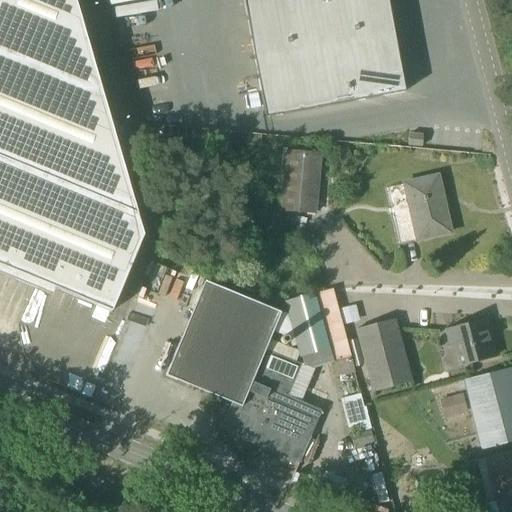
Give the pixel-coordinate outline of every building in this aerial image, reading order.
[(111,312),(142,236),(74,0),(0,0),(0,275),(52,297),(55,289),(111,312)] [(242,0),(265,119),(405,94),(387,0),(242,0)] [(423,136),(409,135),(408,145),(422,147),(423,136)] [(347,148),(335,153),(340,164),(352,159),(347,148)] [(319,215),(321,180),(323,156),(290,154),(286,212),(319,215)] [(437,177),(404,184),(417,241),(450,234),(437,177)] [(231,404),(229,408),(239,412),(251,381),(253,382),(266,350),(280,314),(205,282),(166,376),(231,404)] [(351,359),(345,339),(332,291),(316,295),(334,363),(351,359)] [(300,357),(329,350),(314,294),(286,302),(300,357)] [(412,383),(400,339),(394,320),(356,331),(373,394),(412,383)] [(496,357),(489,331),(486,321),(446,332),(450,348),(459,345),(464,365),(496,357)] [(298,462),(320,412),(286,398),(301,365),(266,350),(253,382),(251,381),(239,412),(229,408),(220,431),(298,462)] [(511,368),(465,381),(483,450),(511,442),(511,368)] [(462,395),(440,400),(445,418),(467,413),(462,395)] [(511,511),(511,452),(485,460),(498,511),(511,511)]
